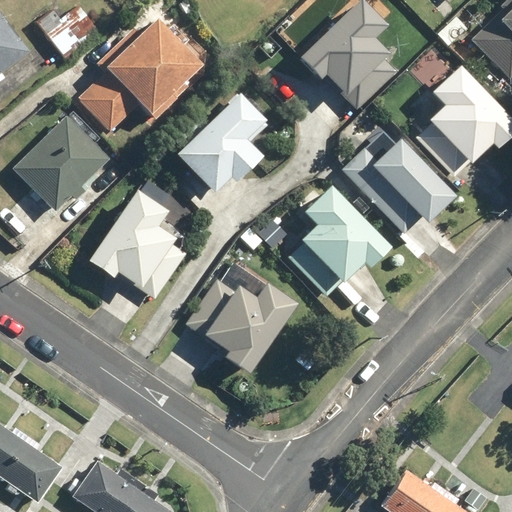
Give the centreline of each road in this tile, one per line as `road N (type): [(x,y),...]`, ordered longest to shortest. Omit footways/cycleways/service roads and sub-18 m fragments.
road 1 (residential): [(0,298),(286,495)]
road 2 (residential): [(511,238),(286,495)]
